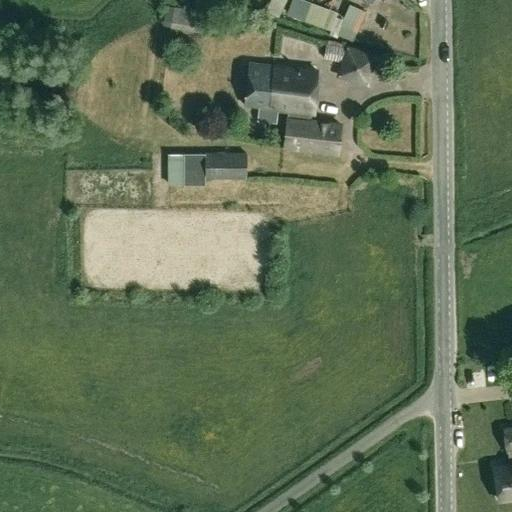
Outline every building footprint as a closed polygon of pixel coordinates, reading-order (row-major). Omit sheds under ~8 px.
[(271,0),(265,11),(277,18),(287,0),(271,0)] [(354,42),(366,11),(350,5),(338,36),(354,42)] [(171,29),(203,33),(206,13),(166,7),(163,26),(172,27),(171,29)] [(342,64),(347,47),(328,42),(323,58),(342,64)] [(341,75),(368,84),(376,59),(349,50),(341,75)] [(277,120),(278,111),(313,115),(318,71),(250,64),(245,107),(263,109),(262,119),(277,120)] [(288,119),(285,149),(338,155),(341,125),(288,119)] [(248,180),(248,154),(186,153),(186,183),(206,183),(206,180),(248,180)] [(511,429),(505,431),(508,452),(509,452),(511,464),(494,467),(500,501),(511,499),(511,429)]
